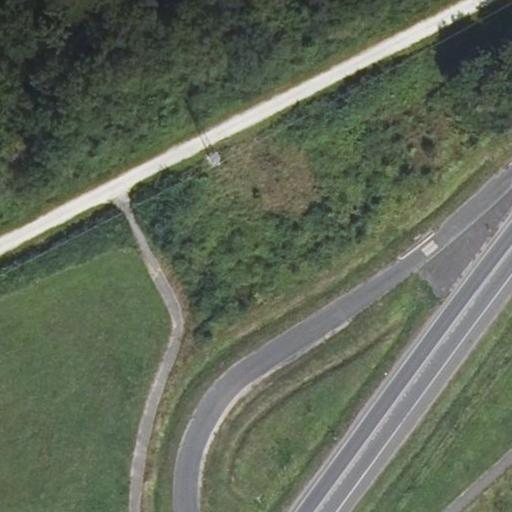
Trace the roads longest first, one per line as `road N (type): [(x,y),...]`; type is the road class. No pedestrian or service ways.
road 1 (track): [(116,188),(478,0)]
road 2 (primary): [(317,511),(511,252)]
road 3 (track): [(0,246),(116,188)]
